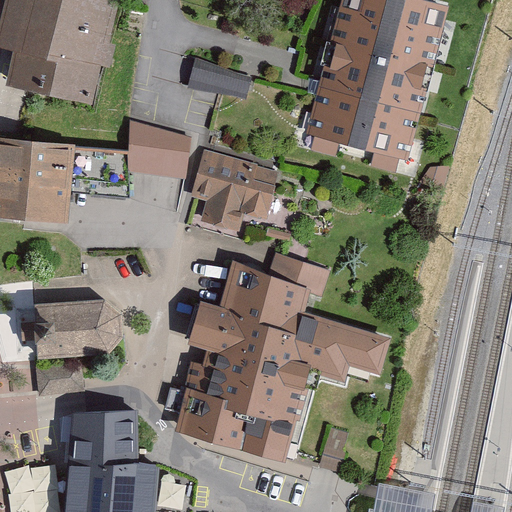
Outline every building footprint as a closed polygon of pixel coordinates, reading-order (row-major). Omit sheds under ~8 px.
[(125,0),(14,0),(3,43),(22,47),(15,77),(105,99),(119,43),(115,42),(125,0)] [(454,5),(433,0),(343,0),(306,146),(410,173),(454,5)] [(188,88),(246,99),(252,77),(196,57),(188,88)] [(191,137),(130,120),(128,170),(186,179),(191,137)] [(75,144),(0,136),(0,215),(68,222),(75,144)] [(279,171),(203,151),(191,195),(207,199),(201,221),(240,231),(243,217),(265,223),(279,171)] [(310,372),(345,382),(350,365),(381,374),(392,336),(305,312),(310,292),(323,296),(330,269),(276,254),(270,272),(232,261),(220,305),(201,300),(189,344),(207,349),(203,364),(194,361),(186,388),(174,430),(285,461),(310,372)] [(38,357),(111,353),(124,336),(121,312),(105,299),(35,304),(38,357)] [(36,367),(39,396),(84,391),(81,363),(36,367)] [(65,511),(154,511),(158,464),(139,462),(138,409),(72,412),(69,464),(65,511)] [(320,466),(337,471),(349,432),(332,427),(320,466)] [(50,463),(9,468),(14,511),(43,511),(55,511),(50,463)] [(374,509),(370,508),(368,511),(504,511),(505,507),(473,501),(471,511),(432,511),(436,494),(379,483),(374,509)]
